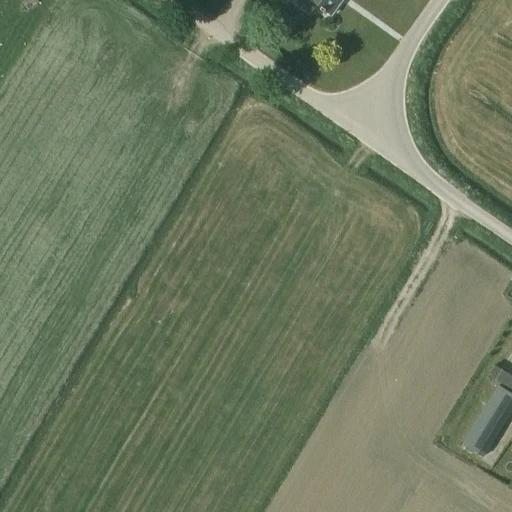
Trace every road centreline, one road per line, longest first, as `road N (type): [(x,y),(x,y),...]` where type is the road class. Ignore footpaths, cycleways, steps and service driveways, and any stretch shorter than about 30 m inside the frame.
road 1 (unclassified): [(357,126),(173,0)]
road 2 (unclassified): [(511,235),(357,126)]
road 3 (unclassified): [(357,126),(448,0)]
